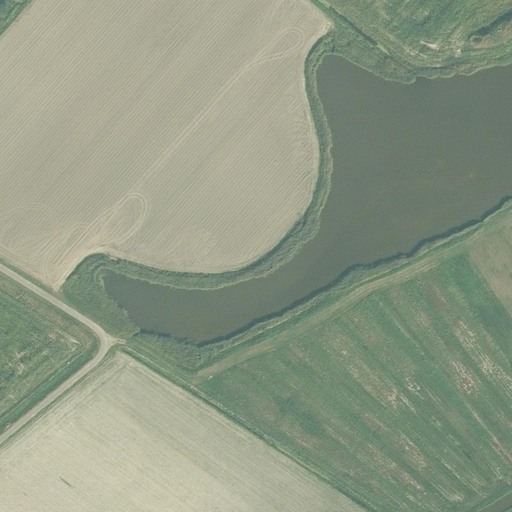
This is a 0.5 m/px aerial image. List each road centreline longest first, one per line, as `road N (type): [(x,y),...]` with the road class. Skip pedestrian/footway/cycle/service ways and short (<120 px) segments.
road 1 (unclassified): [(0,440),(105,345),(94,326),(0,267)]
road 2 (track): [(227,357),(179,374),(122,342),(105,341)]
